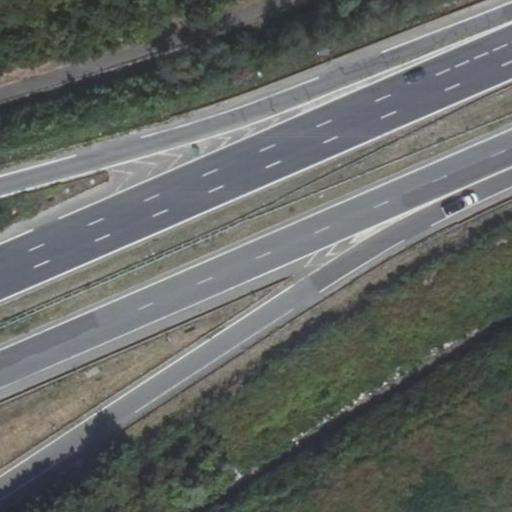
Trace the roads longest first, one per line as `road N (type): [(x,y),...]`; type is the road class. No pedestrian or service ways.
road 1 (trunk): [(0,492),(511,171)]
road 2 (trunk): [(511,52),(0,277)]
road 3 (trunk): [(0,373),(511,155)]
road 4 (trunk): [(511,24),(493,24),(220,124),(0,186)]
road 5 (unclassified): [(271,0),(147,50),(0,94)]
